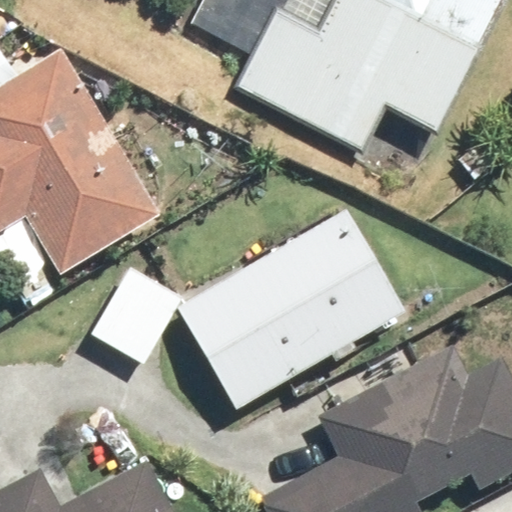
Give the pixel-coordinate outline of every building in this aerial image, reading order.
[(432,141),(504,4),(496,0),(200,0),(169,59),(352,155),(376,111),(432,141)] [(151,219),(65,54),(0,87),(0,263),(14,290),(151,219)] [(175,304),(230,406),(393,318),(337,217),(175,304)] [(175,296),(126,268),(85,339),(134,367),(175,296)] [(254,449),(282,511),(438,511),(511,479),(511,379),(495,341),(254,449)] [(0,488),(0,511),(170,511),(146,464),(57,508),(36,469),(0,488)]
